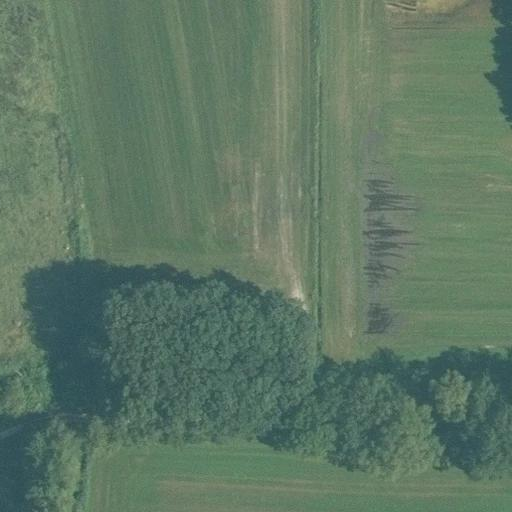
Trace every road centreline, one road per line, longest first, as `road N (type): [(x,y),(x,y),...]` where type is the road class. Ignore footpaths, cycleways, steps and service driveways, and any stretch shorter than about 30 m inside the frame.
road 1 (track): [(297,424),(65,418),(0,436)]
road 2 (track): [(511,425),(297,424)]
